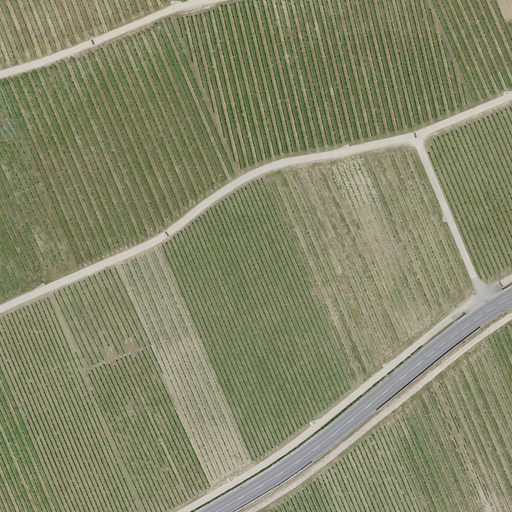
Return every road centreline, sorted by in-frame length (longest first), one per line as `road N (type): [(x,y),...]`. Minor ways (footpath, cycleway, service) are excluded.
road 1 (track): [(0,313),(155,243),(236,182),(286,161),(417,136),(511,93)]
road 2 (track): [(185,511),(273,459),(511,275)]
road 3 (secondary): [(511,296),(316,451),(217,511)]
road 4 (track): [(511,317),(250,511)]
road 5 (track): [(205,0),(0,73)]
road 6 (track): [(487,312),(417,136)]
